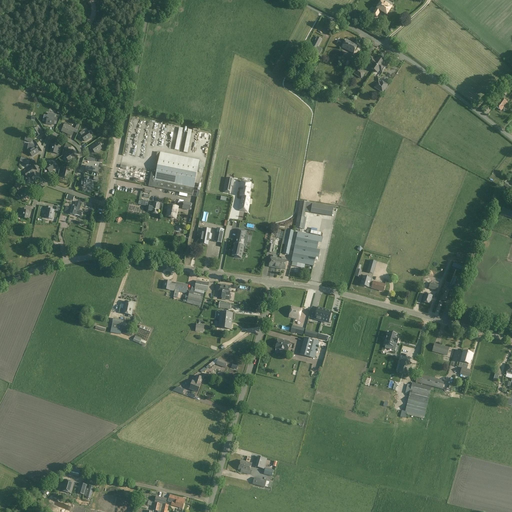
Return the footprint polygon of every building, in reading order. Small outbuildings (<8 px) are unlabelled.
[(382,3),(381,2),(372,15),(376,18),(380,11),(387,15),(391,8),(389,7),(391,4),(384,0),(382,3)] [(320,50),(317,48),(321,40),(317,37),(310,50),(318,54),(320,50)] [(357,46),(346,40),(342,47),(353,53),(357,46)] [(371,69),(374,71),(377,73),(379,71),(382,73),(386,67),(383,65),(384,63),(377,59),(376,61),(371,57),(367,63),(372,67),(371,69)] [(365,74),(357,68),(353,74),(361,79),(365,74)] [(374,88),(382,93),(388,85),(382,81),(380,84),(378,82),(374,88)] [(511,89),(511,81),(502,93),(505,96),(511,89)] [(495,106),(501,111),(507,103),(501,98),(495,106)] [(47,114),(45,124),(53,126),(54,121),(56,121),(56,119),(54,118),(54,115),(47,114)] [(63,132),(72,136),(75,130),(64,125),(62,128),(61,131),(63,132)] [(187,126),(182,149),(186,150),(191,127),(187,126)] [(31,131),(35,138),(39,135),(40,137),(43,135),(41,133),(40,133),(38,131),(40,130),(38,127),(31,131)] [(85,142),(88,140),(87,139),(90,137),(90,138),(93,136),(91,134),(90,135),(87,131),(81,135),(85,142)] [(102,149),(100,146),(98,147),(97,144),(96,141),(94,143),(95,144),(91,147),(95,153),(102,149)] [(59,154),(59,151),(57,151),(58,147),(59,147),(60,145),(57,144),(57,146),(52,145),(50,153),(59,154)] [(31,148),(28,150),(32,157),(39,153),(36,149),(38,148),(37,146),(34,147),(35,148),(32,150),(31,148)] [(64,155),(69,162),(75,157),(73,153),(74,152),(73,150),(71,152),(68,154),(67,153),(64,155)] [(151,173),(149,187),(150,187),(192,195),(199,161),(160,153),(156,174),(151,173)] [(210,163),(208,171),(233,175),(235,167),(210,163)] [(50,175),(53,173),(52,172),(55,170),(58,169),(56,166),(54,168),(52,164),(45,168),(50,175)] [(27,169),(26,168),(23,170),(28,177),(34,172),(31,168),(33,167),(31,165),(29,167),(30,167),(27,169)] [(70,171),(65,170),(65,168),(63,168),(62,171),(63,171),(62,174),(61,174),(60,177),(68,179),(70,171)] [(91,180),(88,180),(88,178),(85,178),(85,180),(80,179),(80,187),(91,187),(91,180)] [(224,192),(230,193),(232,180),(231,179),(231,180),(227,179),(226,178),(224,192)] [(242,180),(239,198),(249,199),(252,181),(242,180)] [(20,198),(21,197),(23,199),(29,195),(26,191),(28,190),(26,188),(24,189),(24,190),(22,192),(21,191),(18,192),(19,194),(18,195),(20,198)] [(57,198),(59,196),(52,188),(49,191),(57,198)] [(223,224),(228,197),(200,192),(196,217),(218,221),(217,223),(223,224)] [(304,217),(305,212),(311,213),(332,216),(333,208),(300,201),(295,228),(304,229),(306,218),(304,217)] [(65,211),(70,213),(70,214),(75,216),(75,215),(81,217),(83,212),(79,211),(81,203),(76,202),(74,208),(72,207),(72,208),(66,206),(65,211)] [(157,215),(160,204),(153,202),(151,213),(157,215)] [(249,204),(245,204),(244,207),(240,206),(240,211),(248,212),(249,204)] [(166,217),(171,218),(171,219),(172,219),(174,219),(174,218),(176,218),(178,207),(168,206),(167,207),(167,209),(167,210),(166,217)] [(49,209),(49,207),(47,207),(46,210),(47,210),(46,214),(44,214),(44,218),(52,219),(54,210),(49,209)] [(29,212),(25,211),(25,209),(22,209),(22,211),(23,212),(22,215),(20,215),(20,218),(28,219),(29,212)] [(385,243),(388,229),(371,224),(369,231),(377,233),(376,236),(368,234),(365,245),(372,247),(371,249),(377,251),(377,252),(382,253),(383,247),(370,243),(371,240),(385,243)] [(210,230),(203,229),(202,233),(200,244),(208,245),(209,239),(211,239),(212,234),(210,234),(210,230)] [(224,230),(217,229),(214,242),(221,243),(224,230)] [(234,243),(231,256),(235,257),(235,258),(241,259),(244,246),(246,247),(248,237),(245,236),(246,231),(238,229),(235,244),(234,243)] [(322,243),(323,237),(297,232),(291,262),(313,266),(315,258),(318,259),(320,250),(317,249),(319,242),(322,243)] [(283,253),(288,255),(291,241),(286,240),(283,253)] [(362,250),(361,254),(380,259),(381,256),(362,250)] [(277,269),(279,259),(276,258),(277,256),(273,255),(273,258),(271,257),(269,267),(277,269)] [(279,259),(277,269),(285,270),(287,260),(285,260),(285,258),(282,257),(281,259),(279,259)] [(368,288),(368,287),(370,281),(370,279),(363,277),(360,285),(368,288)] [(461,281),(459,280),(459,279),(455,277),(451,286),(454,287),(453,289),(458,290),(461,281)] [(164,281),(163,289),(186,293),(188,285),(176,283),(175,285),(174,285),(174,284),(171,284),(171,282),(164,281)] [(207,292),(209,283),(196,281),(194,289),(207,292)] [(370,281),(368,287),(372,288),(371,288),(383,292),(385,285),(380,283),(380,284),(370,281)] [(430,283),(428,289),(436,291),(438,286),(430,283)] [(231,287),(220,285),(219,294),(230,295),(231,287)] [(453,292),(448,290),(449,287),(447,286),(442,299),(449,302),(453,292)] [(203,294),(189,291),(187,297),(202,300),(203,294)] [(430,305),(432,296),(425,294),(422,302),(430,305)] [(186,303),(200,307),(202,300),(187,297),(186,303)] [(334,311),(336,304),(324,302),(324,299),(315,298),(313,307),(334,311)] [(123,314),(129,316),(129,318),(131,318),(132,316),(134,304),(125,302),(123,314)] [(300,309),(296,308),(292,307),(290,317),(298,319),(300,309)] [(321,321),(324,310),(317,308),(315,319),(321,321)] [(324,310),(321,321),(328,323),(331,312),(324,310)] [(220,312),(220,320),(231,322),(232,314),(220,312)] [(133,332),(125,329),(125,328),(123,327),(124,321),(113,319),(112,324),(111,329),(121,331),(121,329),(124,330),(122,334),(132,337),(132,335),(133,335),(133,332)] [(220,320),(219,328),(231,330),(231,322),(220,320)] [(148,332),(150,327),(138,323),(138,325),(142,326),(141,330),(148,332)] [(297,327),(295,333),(303,335),(305,329),(297,327)] [(396,334),(389,332),(388,337),(387,336),(386,340),(385,346),(392,348),(392,350),(395,351),(397,343),(399,339),(395,338),(396,334)] [(408,333),(404,343),(408,344),(407,347),(412,349),(417,336),(408,333)] [(319,342),(305,338),(300,355),(315,359),(319,342)] [(276,348),(279,349),(280,351),(281,352),(285,353),(286,353),(287,351),(289,343),(278,339),(276,348)] [(448,344),(440,342),(439,347),(438,347),(437,350),(438,351),(437,354),(444,356),(444,357),(450,359),(451,352),(446,351),(448,344)] [(465,352),(464,352),(461,361),(463,362),(460,374),(469,376),(471,370),(467,369),(470,359),(471,359),(472,355),(471,354),(467,353),(467,352),(467,351),(466,351),(465,351),(465,352)] [(405,373),(409,358),(404,357),(403,359),(401,359),(399,366),(401,366),(400,371),(405,373)] [(227,363),(218,360),(216,359),(213,362),(215,364),(216,364),(216,365),(225,369),(227,363)] [(443,375),(433,373),(433,375),(421,373),(420,376),(416,375),(415,380),(441,386),(443,375)] [(193,381),(191,385),(188,384),(187,387),(190,389),(189,390),(197,393),(201,384),(200,384),(203,379),(196,376),(195,379),(194,378),(193,381)] [(424,417),(431,388),(412,383),(411,386),(409,385),(407,395),(409,395),(405,413),(424,417)] [(258,457),(255,467),(264,470),(267,459),(258,457)] [(241,470),(240,472),(251,475),(252,471),(250,470),(252,464),(241,461),(238,469),(241,470)] [(263,474),(271,477),(272,475),(273,476),(274,471),(265,468),(263,474)] [(266,481),(254,478),(253,485),(264,487),(265,487),(271,488),(272,482),(269,482),(266,481)] [(71,494),(74,483),(64,480),(61,491),(71,494)] [(84,495),(87,485),(80,483),(77,494),(84,495)] [(90,499),(93,487),(89,486),(88,489),(86,489),(84,496),(86,497),(86,498),(90,499)] [(168,501),(172,502),(171,505),(182,509),(185,500),(182,499),(170,495),(168,501)] [(155,503),(165,504),(167,499),(156,496),(155,503)] [(166,511),(168,505),(165,504),(155,503),(153,511),(158,511),(166,511)]
